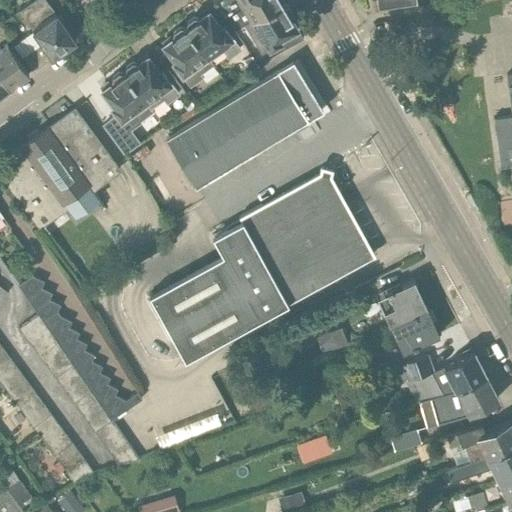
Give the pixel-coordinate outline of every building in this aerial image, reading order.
[(30,45),(19,53),(32,70),(74,39),(45,0),(32,0),(19,10),(40,42),(32,47),(30,45)] [(244,25),(282,1),(280,0),(212,0),(222,18),(231,31),(244,24),(244,25)] [(279,44),(282,50),(303,39),(282,1),(244,25),(261,54),(268,50),(268,51),(279,44)] [(228,59),(240,50),(222,25),(220,26),(208,9),(185,26),(213,65),(213,64),(213,63),(225,54),(228,59)] [(203,77),(201,74),(213,65),(185,26),(162,43),(174,60),(172,61),(190,86),(203,77)] [(6,43),(0,47),(0,74),(9,87),(28,73),(6,43)] [(163,99),(167,104),(179,94),(161,70),(159,71),(147,54),(124,71),(151,108),(163,99)] [(251,71),(258,66),(251,55),(244,60),(251,71)] [(322,110),(293,62),(166,138),(195,188),(293,127),(295,131),(308,123),(306,120),(322,110)] [(112,76),(112,80),(101,88),(113,105),(111,106),(116,113),(101,123),(125,153),(139,142),(131,129),(141,122),(140,119),(152,111),(124,71),(122,72),(118,71),(112,76)] [(511,73),(506,74),(511,115),(495,118),(494,117),(493,117),(500,167),(501,167),(501,166),(510,165),(511,182),(511,73)] [(0,93),(9,87),(0,74),(0,93)] [(194,105),(190,100),(183,105),(187,110),(194,105)] [(90,192),(119,170),(86,124),(74,108),(0,161),(0,173),(40,228),(70,206),(66,201),(86,187),(90,192)] [(185,359),(356,265),(373,255),(365,241),(326,170),(240,217),(242,219),(213,236),(222,254),(149,295),(179,348),(185,359)] [(18,284),(24,294),(33,275),(32,274),(18,284)] [(32,306),(41,287),(44,281),(33,275),(24,294),(32,306)] [(390,325),(426,308),(413,279),(401,285),(398,280),(374,292),(390,325)] [(40,318),(49,298),(51,293),(41,287),(32,306),(37,314),(40,318)] [(48,329),(57,311),(59,304),(49,298),(40,318),(48,329)] [(390,325),(402,351),(439,334),(426,308),(390,325)] [(60,345),(68,326),(71,320),(60,315),(57,311),(48,329),(49,330),(55,339),(60,345)] [(49,330),(48,329),(40,318),(37,314),(28,320),(40,337),(49,330)] [(30,344),(40,337),(28,320),(18,327),(30,344)] [(68,356),(76,338),(79,332),(68,326),(60,345),(62,349),(68,356)] [(341,326),(316,335),(323,352),(347,342),(341,326)] [(37,353),(55,339),(49,330),(40,337),(30,344),(37,353)] [(75,368),(84,349),(87,343),(76,338),(68,356),(69,358),(75,367),(75,368)] [(44,362),(62,349),(60,345),(55,339),(37,353),(44,362)] [(0,361),(8,356),(1,345),(0,345),(0,361)] [(401,364),(403,362),(395,346),(367,359),(373,374),(401,364)] [(69,358),(68,356),(62,349),(44,362),(50,371),(69,358)] [(83,379),(92,360),(94,354),(84,349),(75,368),(82,377),(83,379)] [(456,391),(489,381),(472,350),(440,367),(452,392),(455,390),(456,391)] [(403,362),(401,364),(407,381),(433,371),(427,353),(403,362)] [(0,377),(16,366),(8,356),(0,361),(0,377)] [(57,381),(75,367),(69,358),(50,371),(57,381)] [(91,389),(99,371),(102,365),(92,360),(83,379),(88,386),(91,389)] [(0,378),(7,389),(23,377),(16,366),(0,377),(0,378)] [(64,390),(82,377),(75,368),(75,367),(57,381),(64,390)] [(99,400),(107,382),(109,377),(99,371),(91,389),(95,395),(99,400)] [(15,399),(31,387),(23,377),(7,389),(15,399)] [(71,399),(88,386),(83,379),(82,377),(64,390),(71,399)] [(456,391),(469,416),(480,411),(478,408),(498,398),(489,381),(456,391)] [(106,412),(114,394),(117,388),(107,382),(99,400),(102,405),(106,412)] [(77,408),(95,395),(91,389),(88,386),(71,399),(77,408)] [(23,409),(39,398),(31,387),(15,399),(23,409)] [(125,399),(118,414),(141,398),(137,391),(125,399)] [(111,418),(118,414),(125,399),(114,394),(106,412),(108,414),(111,418)] [(84,418),(102,405),(99,400),(95,395),(77,408),(84,418)] [(30,420),(46,408),(39,398),(23,409),(30,420)] [(108,414),(106,412),(102,405),(84,418),(91,427),(108,414)] [(38,430),(54,418),(46,408),(30,420),(38,430)] [(98,436),(115,424),(111,418),(108,414),(91,427),(98,436)] [(45,441),(61,429),(54,418),(38,430),(45,441)] [(462,465),(511,442),(511,426),(509,419),(484,431),(480,424),(462,430),(446,434),(450,447),(461,444),(477,438),(480,444),(465,449),(468,455),(457,460),(458,466),(462,465)] [(104,445),(121,433),(115,424),(98,436),(104,445)] [(390,436),(394,450),(421,442),(417,428),(390,436)] [(53,451),(69,439),(61,429),(45,441),(53,451)] [(111,455),(128,443),(121,433),(104,445),(111,455)] [(60,461),(77,450),(69,439),(53,451),(60,461)] [(495,478),(500,477),(511,471),(511,442),(462,465),(458,466),(460,472),(455,474),(457,480),(462,478),(491,468),(495,478)] [(118,464),(134,452),(128,443),(111,455),(118,464)] [(68,472),(84,460),(77,450),(60,461),(68,472)] [(68,472),(76,482),(92,471),(84,460),(68,472)] [(511,471),(500,477),(495,478),(505,500),(509,499),(511,498),(511,471)] [(0,490),(0,511),(20,511),(24,510),(6,486),(0,490)] [(483,508),(487,506),(482,490),(462,497),(465,508),(475,505),(476,510),(483,508)] [(56,498),(64,509),(75,502),(67,491),(56,498)] [(177,511),(172,497),(139,508),(140,511),(177,511)] [(511,511),(511,498),(509,499),(505,500),(490,505),(487,506),(483,508),(484,511),(511,511)] [(50,511),(42,502),(29,511),(50,511)]
